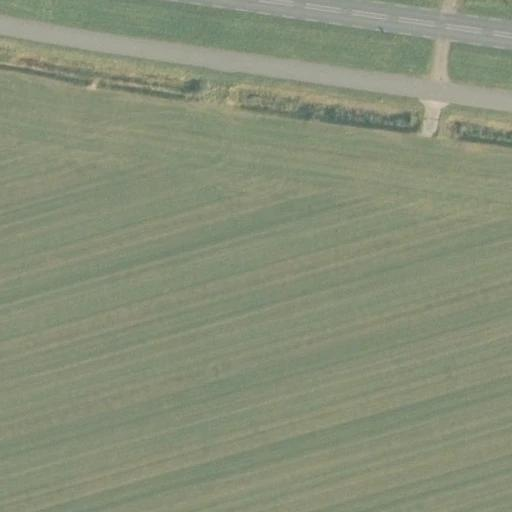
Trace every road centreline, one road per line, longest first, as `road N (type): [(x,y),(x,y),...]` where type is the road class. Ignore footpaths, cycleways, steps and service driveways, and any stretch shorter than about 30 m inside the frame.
road 1 (unclassified): [(0,23),(511,103)]
road 2 (primary): [(511,37),(254,0)]
